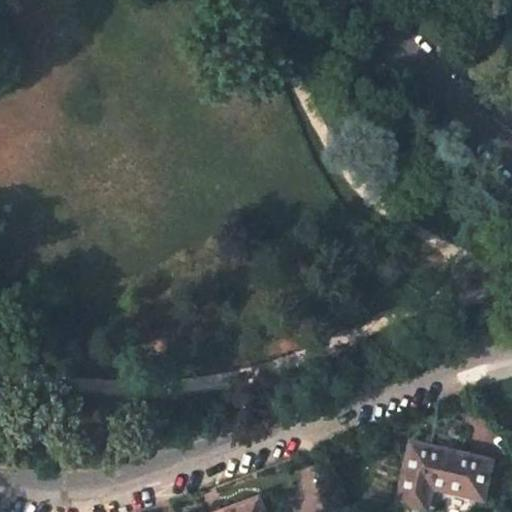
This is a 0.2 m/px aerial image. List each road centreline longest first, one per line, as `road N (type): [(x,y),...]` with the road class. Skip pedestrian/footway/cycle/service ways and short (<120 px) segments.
road 1 (unclassified): [(0,491),(89,505),(511,350)]
road 2 (unclassified): [(365,0),(511,147)]
